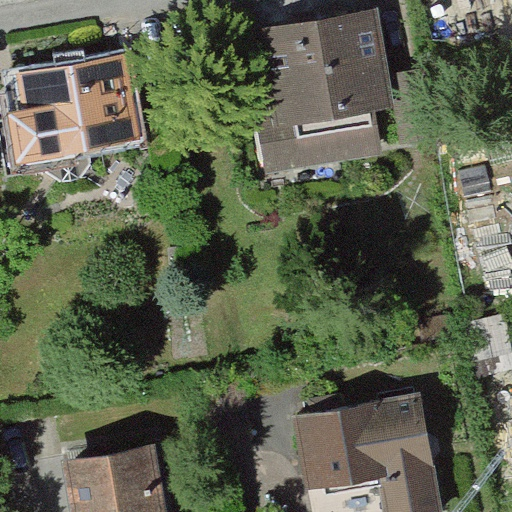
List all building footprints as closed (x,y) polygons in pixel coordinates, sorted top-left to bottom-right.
[(379,19),(251,38),(271,176),(399,158),(379,19)] [(134,55),(22,70),(23,72),(28,109),(4,115),(9,156),(143,136),(134,55)] [(248,385),(201,392),(211,457),(258,450),(248,385)] [(454,511),(434,391),(283,417),(297,497),(392,481),(397,511),(454,511)] [(68,458),(76,511),(177,511),(166,442),(68,458)]
